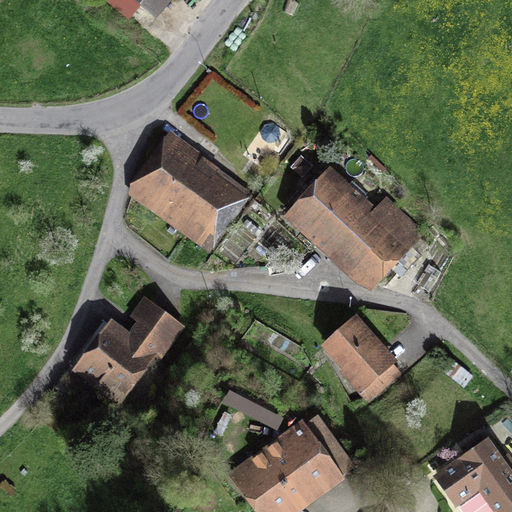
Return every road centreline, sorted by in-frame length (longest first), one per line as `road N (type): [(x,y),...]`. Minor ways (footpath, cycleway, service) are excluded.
road 1 (residential): [(103,239),(159,270),(205,282),(398,305),(444,331),(511,393)]
road 2 (residential): [(0,429),(65,341),(103,239)]
road 3 (tertiary): [(119,110),(163,84),(231,0)]
road 4 (residential): [(103,239),(123,154),(119,110)]
road 5 (tertiary): [(0,117),(69,119),(119,110)]
